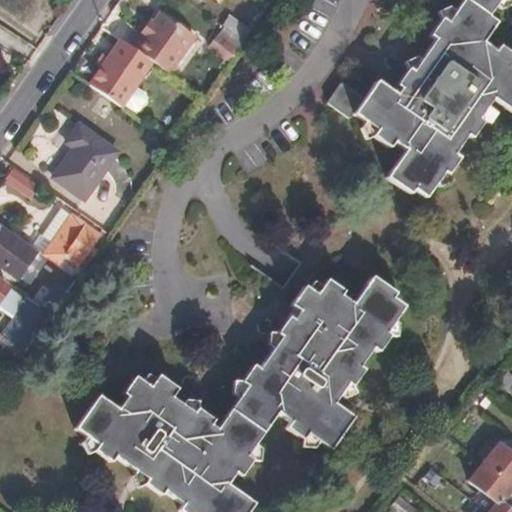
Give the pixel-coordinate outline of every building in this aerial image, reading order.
[(444,140),(479,93),(498,107),(511,88),(511,69),(499,59),(504,52),(489,41),(485,46),(472,37),(485,18),(476,11),(484,0),(456,0),(443,21),(436,16),(423,35),(430,40),(425,47),(391,94),(370,79),(357,97),(336,81),(321,101),(343,116),(347,112),(369,129),(365,135),(381,147),(385,141),(389,144),(388,147),(371,170),(392,185),(397,180),(408,188),(426,165),(432,169),(445,152),(439,147),(444,140)] [(242,40),(221,25),(215,34),(235,49),(236,48),(242,40)] [(159,67),(177,43),(157,29),(140,53),(154,64),(159,67)] [(228,60),(235,49),(215,34),(206,45),(228,60)] [(147,74),(154,64),(140,53),(132,48),(124,59),(147,74)] [(116,106),(131,85),(128,81),(131,75),(117,65),(113,71),(101,62),(86,84),(116,106)] [(81,199),(113,151),(74,123),(60,144),(68,149),(48,179),(81,199)] [(36,185),(11,167),(1,181),(27,198),(36,185)] [(89,245),(96,234),(69,215),(42,253),(46,256),(75,277),(94,248),(89,245)] [(42,253),(15,235),(14,238),(0,228),(0,260),(29,279),(46,256),(42,253)] [(355,420),(334,405),(346,388),(375,350),(380,353),(392,336),(387,333),(406,306),(395,298),(397,293),(374,277),(355,303),(344,294),(347,290),(330,278),(320,292),(308,285),(295,303),(304,309),(281,341),(264,365),(255,361),(244,379),(250,384),(219,428),(174,397),(178,388),(157,373),(148,385),(134,375),(121,392),(127,396),(118,410),(96,395),(73,428),(96,445),(93,450),(113,464),(117,459),(178,503),(175,508),(180,511),(243,511),(249,504),(226,487),(234,476),(239,479),(251,462),(246,457),(277,415),(290,424),(286,431),(303,442),(307,436),(331,453),(355,420)] [(23,299),(0,283),(0,307),(12,315),(23,299)] [(48,314),(60,297),(41,284),(29,301),(48,314)] [(35,335),(48,314),(29,301),(15,321),(35,335)] [(23,351),(0,334),(0,359),(11,368),(23,351)] [(511,502),(511,454),(498,444),(468,479),(496,501),(487,511),(510,511),(507,510),(511,502)]
